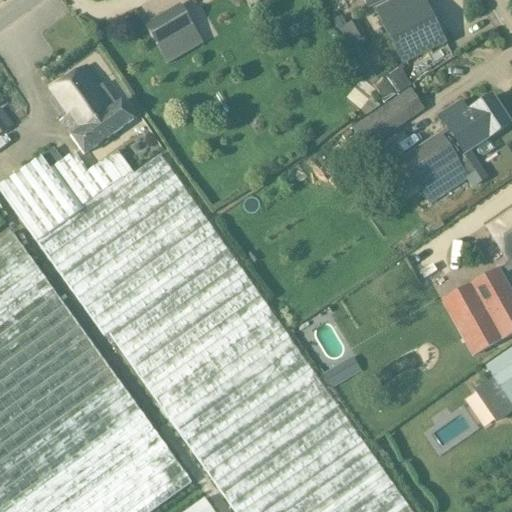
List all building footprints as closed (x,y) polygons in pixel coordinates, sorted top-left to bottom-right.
[(386,0),(362,0),(367,10),(386,0)] [(399,0),(375,12),(380,23),(402,67),(446,46),(424,1),(423,0),(399,0)] [(194,27),(180,5),(145,27),(158,49),(194,27)] [(339,32),(350,49),(356,46),(361,42),(350,25),(339,32)] [(83,157),(107,141),(133,122),(120,103),(115,107),(87,66),(45,96),(62,122),(60,123),(83,157)] [(376,84),(386,101),(411,87),(400,69),(376,84)] [(413,91),(364,125),(376,142),(425,110),(413,91)] [(464,156),(488,140),(509,126),(491,100),(470,114),(461,101),(437,118),(464,156)] [(0,109),(0,136),(13,127),(0,110),(0,109)] [(441,137),(406,161),(402,164),(426,200),(465,174),(441,137)] [(53,150),(40,159),(0,185),(0,193),(104,337),(108,335),(232,511),(409,511),(382,473),(292,346),(159,157),(115,190),(97,167),(87,174),(73,154),(62,162),(53,150)] [(511,263),(511,207),(484,227),(511,265),(511,263)] [(0,511),(150,511),(189,484),(11,236),(0,243),(0,511)] [(441,302),(472,359),(511,336),(511,295),(498,270),(441,302)] [(511,350),(484,369),(511,409),(511,350)] [(496,424),(511,412),(511,411),(491,381),(474,392),(496,424)] [(211,511),(204,501),(188,511),(211,511)]
